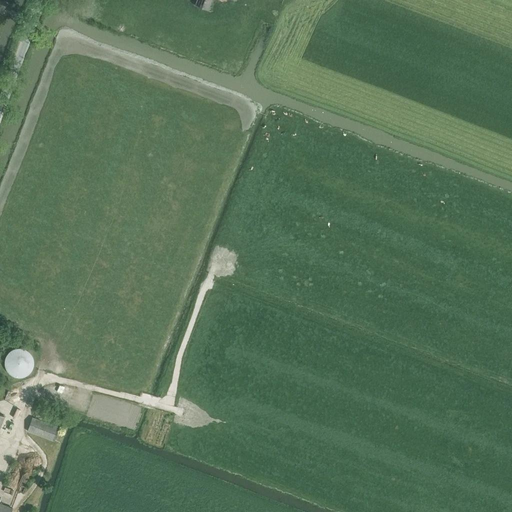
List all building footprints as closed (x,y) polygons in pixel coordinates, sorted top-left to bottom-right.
[(211,0),(196,0),(195,4),(208,9),(211,0)] [(34,366),(34,365),(34,363),(33,361),(32,359),(30,357),(28,355),(27,354),(24,354),(22,353),(20,354),(17,355),(13,357),(12,359),(11,361),(10,363),(10,366),(11,370),(13,374),(15,375),(17,376),(20,377),(22,377),(24,377),(27,376),(30,374),(32,372),(33,370),(34,368),(34,366)] [(76,392),(79,385),(72,382),(69,390),(76,392)] [(33,417),(28,432),(54,441),(60,427),(33,417)] [(29,438),(22,441),(25,446),(31,443),(29,438)] [(16,466),(21,455),(16,453),(11,463),(16,466)] [(29,511),(32,505),(22,502),(18,511),(29,511)] [(0,511),(10,511),(12,508),(0,503),(0,511)]
